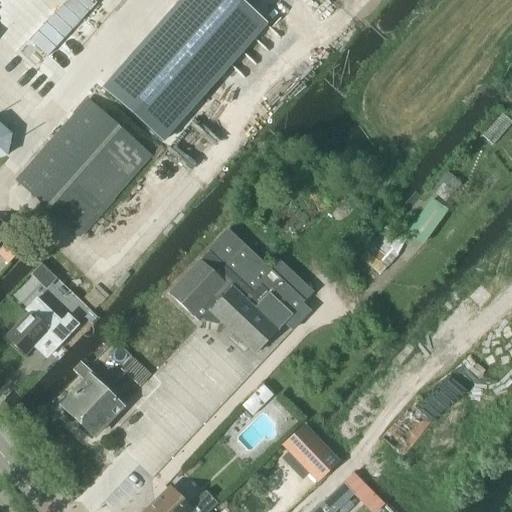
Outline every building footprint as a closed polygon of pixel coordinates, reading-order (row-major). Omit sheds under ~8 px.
[(181,0),(103,90),(161,141),(264,25),(235,0),(181,0)] [(15,135),(15,129),(14,124),(12,119),(8,114),(3,111),(0,110),(0,150),(0,151),(5,148),(10,145),(13,140),(15,135)] [(0,223),(0,242),(10,232),(0,223)] [(278,261),(269,270),(227,231),(220,239),(208,252),(208,253),(168,295),(192,318),(192,317),(199,324),(210,313),(255,355),(286,322),(294,330),(310,313),(302,305),(313,294),(278,261)] [(0,256),(8,264),(19,253),(9,243),(0,252),(0,256)] [(28,314),(5,338),(25,358),(47,335),(59,345),(77,326),(66,317),(60,324),(36,300),(25,311),(28,314)] [(93,375),(81,364),(73,372),(85,384),(62,408),(93,438),(122,408),(92,379),(95,376),(93,375)] [(280,447),(316,484),(339,463),(303,425),(280,447)] [(335,511),(339,509),(352,497),(353,495),(342,484),(323,502),(312,511),(335,511)] [(205,493),(188,509),(170,490),(147,511),(211,511),(218,505),(205,493)]
